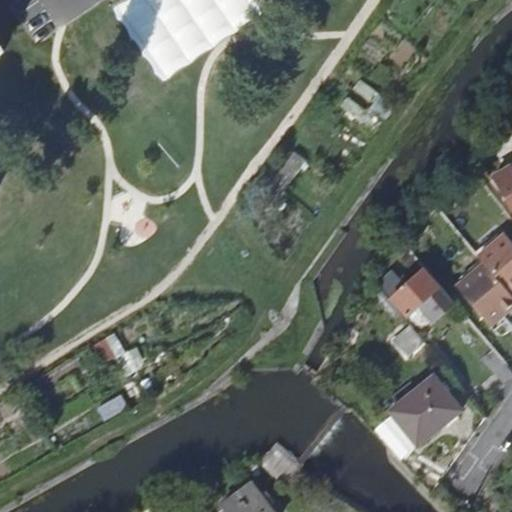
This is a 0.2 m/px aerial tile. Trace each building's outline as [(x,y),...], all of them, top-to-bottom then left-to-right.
[(162,76),(265,11),(258,0),(117,0),(115,2),(162,76)] [(295,156),(261,204),(271,211),(306,164),(295,156)] [(487,183),(511,217),(511,218),(511,162),(502,169),(504,171),(487,183)] [(490,269),(511,295),(511,240),(509,237),(482,260),(485,263),(487,266),(490,269)] [(511,308),(511,295),(490,269),(487,266),(485,263),(457,286),(462,292),(491,326),(511,308)] [(395,275),(380,289),(407,317),(421,304),(434,320),(454,302),(441,286),(438,289),(424,273),(407,287),(395,275)] [(420,341),(406,324),(388,339),(402,356),(420,341)] [(511,378),(511,370),(494,349),(480,361),(505,385),(511,378)] [(74,361),(37,380),(50,406),(87,386),(74,361)] [(415,444),(457,409),(430,376),(387,411),(415,444)] [(225,511),(272,511),(251,484),(221,507),(225,511)] [(195,497),(204,508),(216,500),(208,488),(195,497)]
